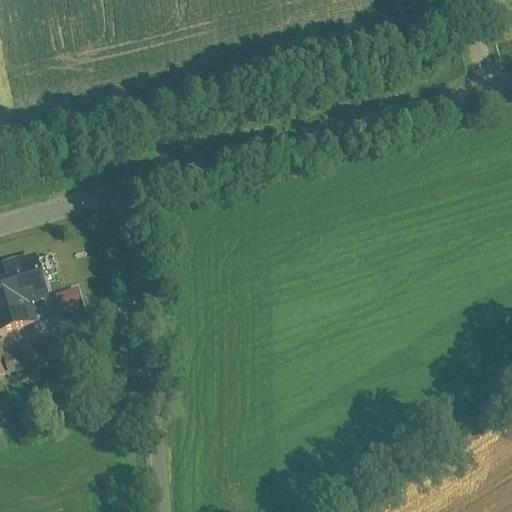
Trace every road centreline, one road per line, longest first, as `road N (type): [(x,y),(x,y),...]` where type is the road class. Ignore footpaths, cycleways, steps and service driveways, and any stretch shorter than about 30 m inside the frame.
road 1 (residential): [(131,194),(511,87)]
road 2 (residential): [(162,511),(131,194)]
road 3 (residential): [(0,230),(131,194)]
